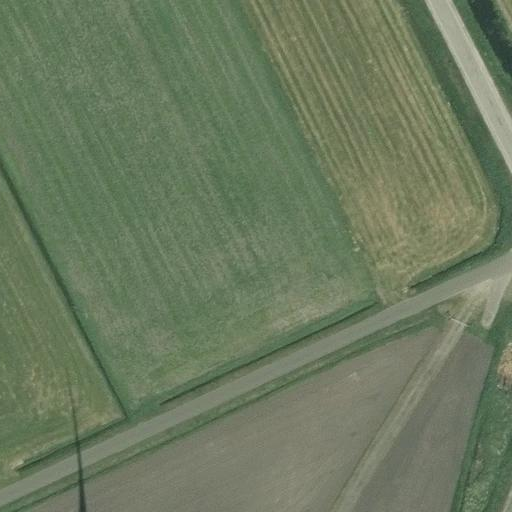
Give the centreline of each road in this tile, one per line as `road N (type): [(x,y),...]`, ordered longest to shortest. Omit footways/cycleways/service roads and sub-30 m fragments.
road 1 (unclassified): [(511,264),(0,501)]
road 2 (unclassified): [(511,152),(433,0)]
